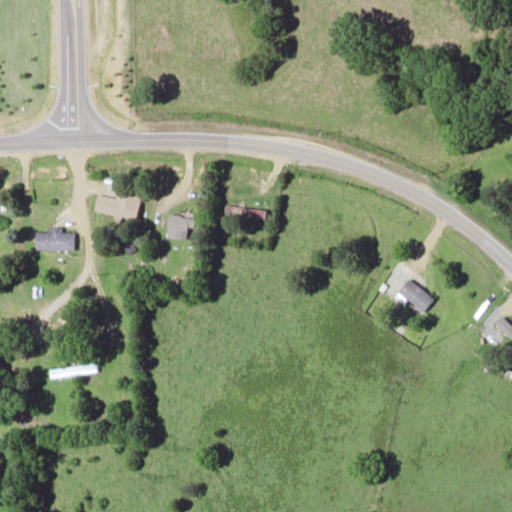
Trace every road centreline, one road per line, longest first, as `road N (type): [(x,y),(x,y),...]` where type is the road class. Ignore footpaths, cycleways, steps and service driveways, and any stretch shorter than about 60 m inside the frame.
road 1 (residential): [(511,264),(444,206),(354,164),(293,148),(220,140),(0,145)]
road 2 (tertiary): [(76,144),(71,0)]
